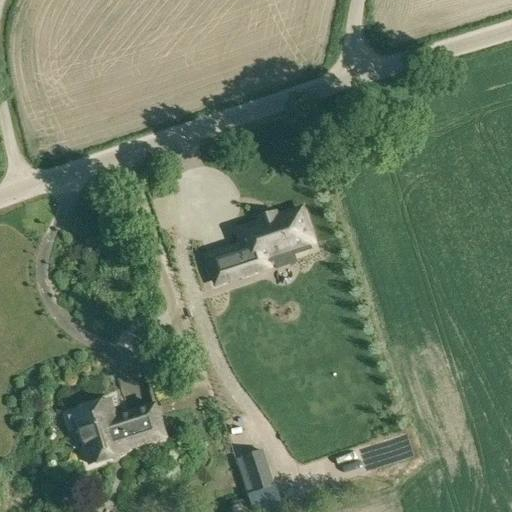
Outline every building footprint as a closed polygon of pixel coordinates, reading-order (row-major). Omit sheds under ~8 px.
[(229,251),(237,279),(257,273),(254,265),(290,254),(292,258),(292,259),(309,254),(310,254),(309,253),(308,249),(311,248),(301,214),(278,220),(275,221),(274,221),(274,222),(262,226),(261,225),(260,225),(260,226),(257,227),(236,233),(239,245),(240,248),(229,251)] [(283,332),(287,344),(305,337),(301,326),(283,332)] [(70,416),(75,431),(84,428),(89,445),(85,446),(91,464),(128,452),(127,450),(167,437),(157,405),(124,415),(125,418),(118,420),(111,400),(74,412),(75,414),(70,416)] [(243,457),(243,458),(255,493),(262,490),(271,487),(274,486),(262,451),(256,453),(243,457)] [(248,495),(255,493),(243,458),(237,460),(248,495)]
